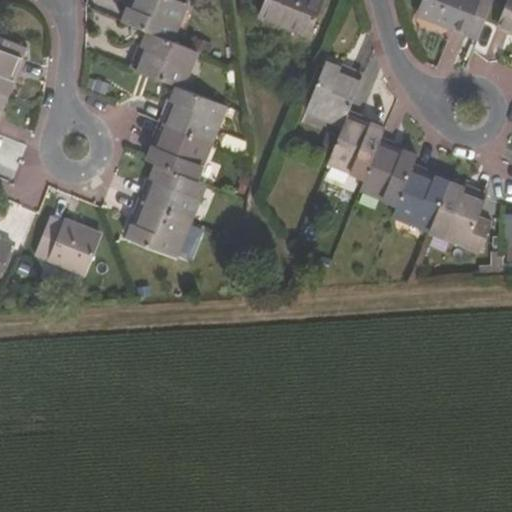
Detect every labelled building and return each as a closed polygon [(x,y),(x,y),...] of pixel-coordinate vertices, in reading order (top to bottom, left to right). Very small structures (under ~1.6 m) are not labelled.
[(188,2),(181,0),(133,0),(125,20),(149,30),(173,40),(188,2)] [(266,0),(260,14),(310,34),(323,0),(266,0)] [(467,32),(478,37),(492,2),(486,0),(423,0),(419,9),(418,12),(467,32)] [(511,0),(508,0),(499,25),(511,30),(511,0)] [(467,32),(418,12),(417,16),(477,41),(478,37),(467,32)] [(173,40),(149,30),(135,68),(177,85),(183,87),(198,50),(173,40)] [(0,90),(8,93),(26,46),(0,34),(0,90)] [(326,60),(306,109),(343,124),(348,113),(363,76),(326,60)] [(183,87),(177,85),(162,122),(212,142),(227,104),(183,87)] [(343,124),(328,162),(366,177),(381,140),(385,128),(348,113),(343,124)] [(212,142),(162,122),(148,159),(157,163),(197,179),(212,142)] [(0,152),(13,157),(18,142),(0,135),(0,152)] [(366,177),(361,189),(398,204),(413,167),(418,156),(381,140),(366,177)] [(197,179),(157,163),(142,201),(191,221),(207,183),(197,179)] [(430,230),(450,182),(413,167),(398,204),(394,216),(430,230)] [(481,250),(493,220),(481,215),(488,198),(450,182),(430,230),(481,250)] [(191,221),(142,201),(128,238),(176,258),(191,221)] [(36,254),(87,274),(102,236),(52,216),(36,254)] [(0,276),(2,270),(10,251),(13,244),(0,238),(0,276)] [(10,251),(2,270),(5,271),(12,252),(10,251)]
